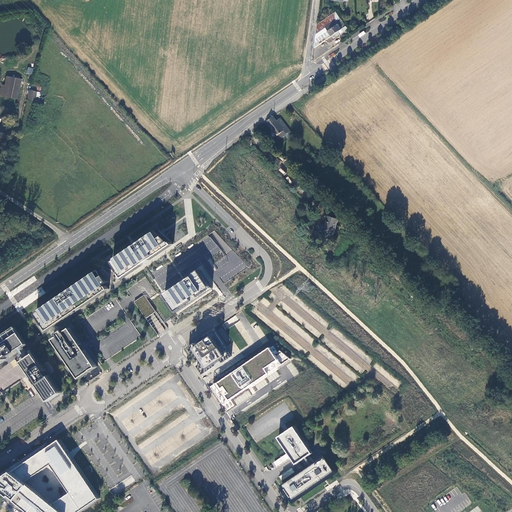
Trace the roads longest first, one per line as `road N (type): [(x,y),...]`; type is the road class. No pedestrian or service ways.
road 1 (unclassified): [(170,348),(269,272),(262,253),(179,167)]
road 2 (secondary): [(179,167),(0,290)]
road 3 (unclassified): [(283,511),(170,348)]
road 4 (secondary): [(311,74),(179,167)]
road 5 (secondary): [(419,0),(311,74)]
